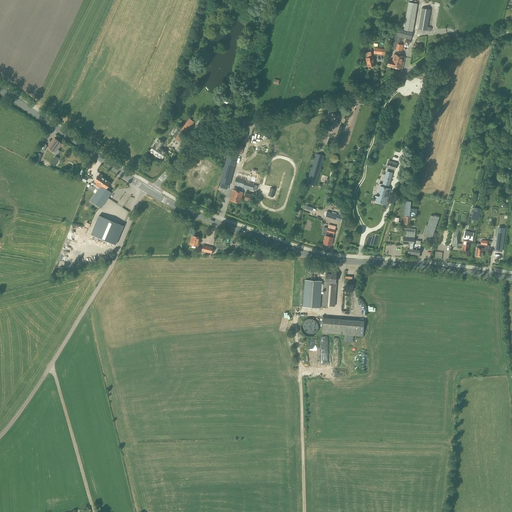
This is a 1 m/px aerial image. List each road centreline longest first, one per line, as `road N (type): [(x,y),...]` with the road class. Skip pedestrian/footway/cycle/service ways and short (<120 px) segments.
road 1 (unclassified): [(152,193),(212,132),(353,96),(511,29)]
road 2 (tertiary): [(511,277),(313,258),(152,193)]
road 3 (tertiary): [(152,193),(0,89)]
road 4 (track): [(300,369),(304,511)]
